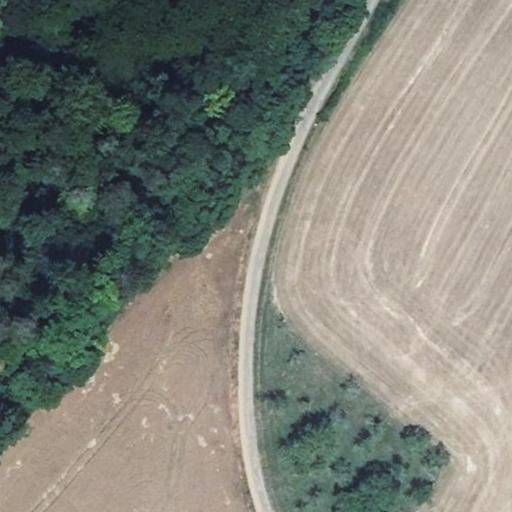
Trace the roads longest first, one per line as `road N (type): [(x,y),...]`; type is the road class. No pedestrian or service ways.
road 1 (track): [(372,0),(298,145),(254,282),(246,389),(264,511)]
road 2 (track): [(325,0),(202,122),(0,358)]
